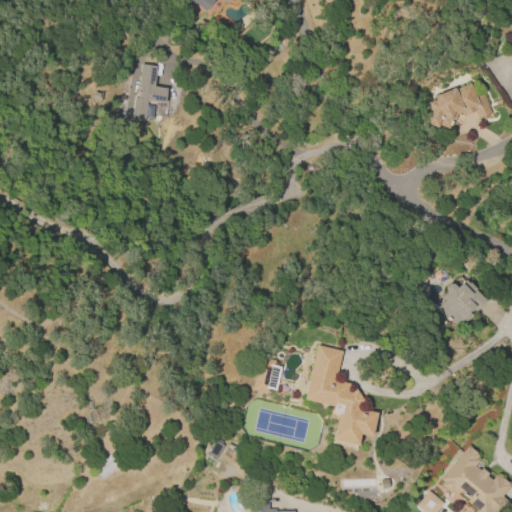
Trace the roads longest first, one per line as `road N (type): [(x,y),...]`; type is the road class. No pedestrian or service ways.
road 1 (residential): [(511,246),(398,192),(354,143),(299,158)]
road 2 (residential): [(398,192),(424,173),(497,155),(511,143)]
